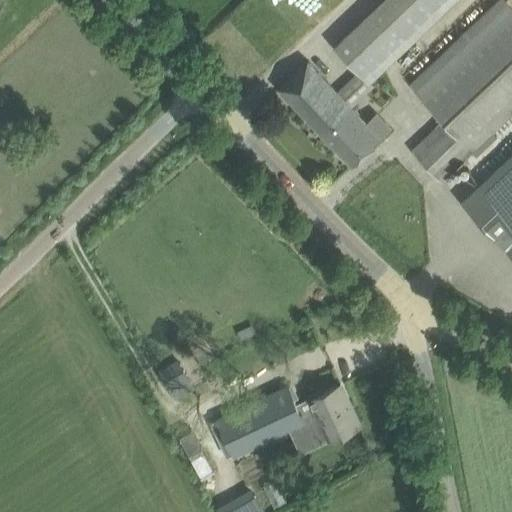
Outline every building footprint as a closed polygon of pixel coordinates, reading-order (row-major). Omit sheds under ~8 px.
[(379,0),(334,44),(370,82),(456,0),(379,0)] [(444,120),(413,150),(441,180),(511,113),(511,7),(505,0),(498,0),(409,84),(444,120)] [(376,111),(365,121),(308,61),(279,88),(352,165),(391,128),(376,111)] [(511,157),(464,203),(511,254),(511,157)] [(0,207),(15,224),(22,217),(0,193),(0,207)] [(159,372),(173,393),(190,382),(177,361),(159,372)] [(217,419),(234,453),(304,420),(303,417),(306,416),(318,440),(329,435),(330,437),(359,424),(340,383),(297,404),(288,386),(217,419)]
